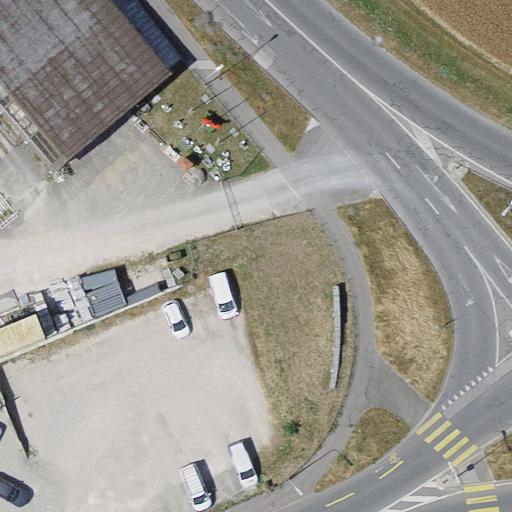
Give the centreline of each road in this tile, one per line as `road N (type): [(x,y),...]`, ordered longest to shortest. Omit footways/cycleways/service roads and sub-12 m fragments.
road 1 (tertiary): [(511,153),(272,7)]
road 2 (tertiary): [(272,7),(332,94),(432,197)]
road 3 (tertiary): [(432,197),(482,337),(470,421)]
road 4 (secondary): [(470,421),(344,511)]
